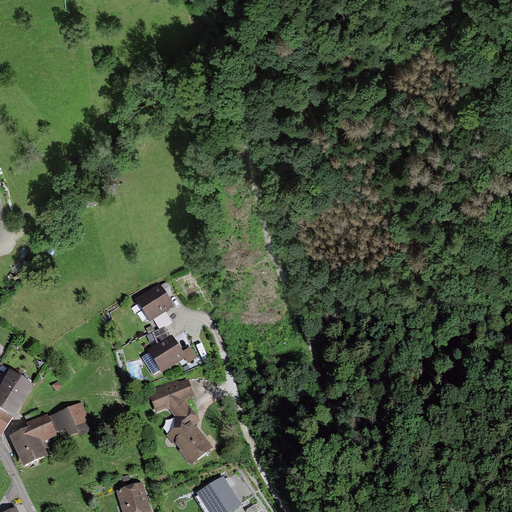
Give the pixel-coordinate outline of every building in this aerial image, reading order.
[(166,312),(174,307),(168,297),(161,285),(137,300),(150,321),(154,319),(166,312)] [(166,312),(154,319),(160,329),(164,326),(172,322),(166,312)] [(160,329),(153,332),(159,342),(169,335),(164,326),(160,329)] [(147,350),(162,373),(185,358),(187,357),(184,351),(181,346),(173,333),(169,335),(159,342),(147,350)] [(191,347),(184,351),(187,357),(185,358),(188,363),(196,358),(191,347)] [(0,432),(4,435),(33,382),(9,369),(3,381),(0,379),(0,432)] [(167,435),(191,465),(214,447),(196,424),(200,420),(185,400),(194,396),(188,379),(179,382),(177,380),(158,388),(158,391),(150,394),(156,412),(165,408),(170,412),(175,417),(174,428),(167,435)] [(49,417),(57,433),(66,429),(68,435),(79,430),(81,434),(93,429),(81,403),(49,417)] [(57,433),(49,417),(47,413),(27,423),(29,426),(9,435),(17,454),(23,467),(48,456),(42,442),(58,435),(57,433)] [(198,493),(210,511),(231,511),(241,506),(223,477),(198,493)] [(118,492),(124,511),(144,511),(152,509),(143,483),(118,492)]
